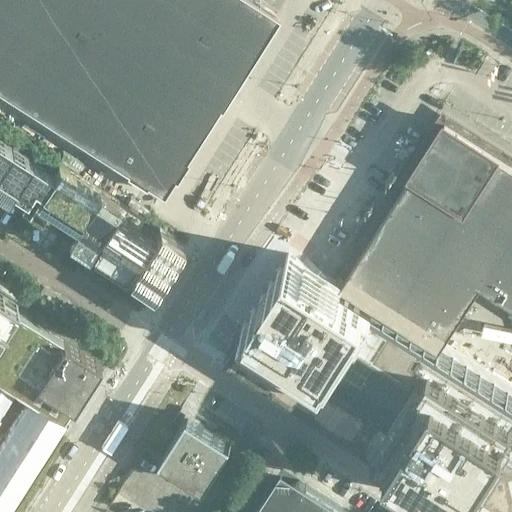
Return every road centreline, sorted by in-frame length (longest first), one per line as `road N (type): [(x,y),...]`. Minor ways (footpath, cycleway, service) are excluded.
road 1 (unclassified): [(163,342),(380,0)]
road 2 (unclassified): [(433,511),(163,342)]
road 3 (unclassified): [(51,511),(163,342)]
road 4 (residential): [(0,245),(163,342)]
